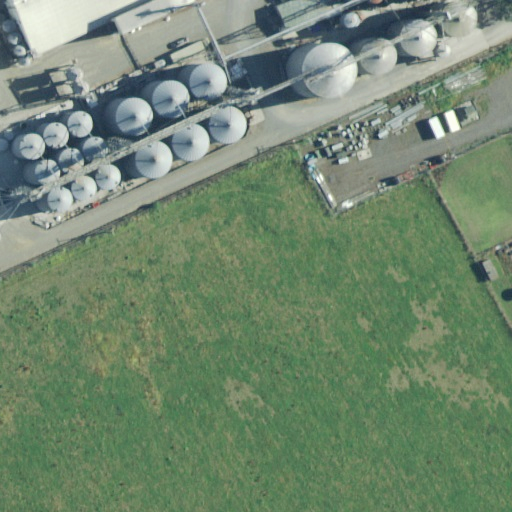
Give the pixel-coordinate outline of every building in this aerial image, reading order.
[(0,0),(31,62),(162,0),(0,0)] [(330,0),(289,0),(274,8),(289,37),(337,12),(330,0)] [(438,38),(441,39),(444,39),(445,39),(448,39),(451,37),(454,36),(457,34),(459,31),(461,29),(462,26),(462,22),(463,19),(462,16),(461,13),(460,10),(457,7),(455,5),(452,3),(449,2),(446,1),(443,1),(439,2),(436,3),(433,4),(431,6),(429,9),(427,12),(426,15),(425,18),(425,21),(425,24),(426,28),(428,30),(430,33),(432,35),(435,37),(438,38)] [(394,55),(397,56),(404,58),(407,58),(410,57),(413,56),(416,54),(418,52),(420,49),(422,46),(423,43),(423,40),(423,37),(422,34),(421,31),(420,28),(417,25),(415,23),(412,22),(409,21),(406,20),(402,20),(399,21),(396,22),(393,24),(391,26),(389,29),(387,32),(386,35),(386,38),(386,41),(387,44),(388,47),(390,50),(392,53),(394,55)] [(355,73),(358,75),(363,76),(365,76),(368,76),(371,75),(374,73),(377,72),(379,69),(381,67),(383,64),(383,60),(384,57),(383,54),(383,51),(381,48),(379,45),(377,43),(374,41),(372,39),(368,38),(365,38),(362,38),(359,39),(356,41),(353,42),(351,45),(349,47),(347,50),(346,54),(346,57),(346,60),(347,63),(349,66),(350,69),(353,71),(355,73)] [(198,52),(193,42),(166,56),(171,66),(198,52)] [(301,97),(305,98),(309,99),(310,99),(315,99),(320,97),(324,95),(328,93),(332,89),(335,85),(337,81),(338,76),(339,71),(338,67),(337,62),(335,57),(332,53),(329,50),(325,47),(321,45),(316,44),(311,43),(306,43),(301,45),(297,47),(293,49),(289,53),(287,57),(285,61),(283,66),(283,71),(283,75),(284,80),(286,85),(289,89),(292,92),(296,95),(301,97)] [(155,63),(114,81),(117,88),(158,70),(155,63)] [(187,98),(190,100),(193,100),(196,100),(199,99),(202,98),(205,96),(208,94),(210,92),(211,89),(212,86),(213,83),(213,79),(212,76),(211,73),(209,70),(207,68),(205,66),(202,64),(199,63),(195,63),(192,63),(189,63),(186,65),(183,66),(181,68),(179,71),(177,74),(176,77),(175,80),(176,83),(176,87),(177,90),(179,92),(181,95),(184,97),(187,98)] [(70,102),(82,96),(86,104),(111,91),(107,84),(88,93),(73,64),(55,74),(70,102)] [(151,117),(154,118),(158,119),(160,119),(164,118),(167,117),(169,115),(172,113),(174,110),(175,108),(176,105),(177,101),(177,98),(176,95),(175,92),(173,89),(171,87),(169,85),(166,83),(163,82),(160,81),(156,81),(153,82),(150,83),(147,85),(145,87),(143,90),(141,92),(140,96),(140,99),(140,102),(140,105),(142,108),(143,111),(145,113),(148,116),(151,117)] [(511,104),(511,93),(508,85),(491,92),(499,110),(511,104)] [(113,134),(116,135),(120,136),(122,136),(125,135),(129,134),(131,132),(134,130),(136,128),(137,125),(138,122),(139,118),(139,115),(138,112),(137,109),(135,106),(133,104),(131,102),(128,100),(125,99),(122,98),(118,98),(115,99),(112,100),(109,102),(107,104),(105,107),(103,109),(102,113),(102,116),(102,119),(102,122),(104,125),(105,128),(107,131),(110,133),(113,134)] [(477,118),(471,104),(460,109),(465,122),(477,118)] [(208,142),(211,143),(215,144),(218,144),(221,143),(224,142),(227,140),(229,138),(231,135),(233,133),(234,129),(235,126),(234,123),(234,120),(233,117),(231,114),(229,111),(226,109),(223,108),(220,107),(217,106),(214,106),(211,107),(208,108),(205,110),(202,112),(200,114),(199,117),(198,120),(197,124),(197,127),(198,130),(199,133),(201,136),(203,138),(205,140),(208,142)] [(78,109),(9,143),(44,215),(113,181),(78,109)] [(171,161),(174,162),(178,163),(181,163),(184,162),(187,161),(190,159),(192,157),(194,155),(196,152),(197,149),(198,146),(198,142),(197,139),(196,136),(194,133),(192,131),(189,129),(187,127),(183,126),(180,126),(177,126),(174,126),(171,127),(168,129),(165,131),(163,134),(162,137),(161,140),(160,143),(160,146),(161,149),(162,152),(164,155),(166,158),(168,160),(171,161)] [(133,176),(137,177),(140,178),(143,178),(146,177),(149,176),(152,174),(154,172),(157,169),(158,167),(159,164),(160,160),(160,157),(159,154),(158,151),(156,148),(154,146),(151,144),(149,142),(146,141),(142,140),(139,140),(136,141),(133,142),(130,144),(128,146),(126,149),(124,151),(123,155),(122,158),(122,161),(123,164),(124,167),(126,170),(128,172),(131,175),(133,176)] [(496,277),(488,260),(480,264),(488,281),(496,277)]
